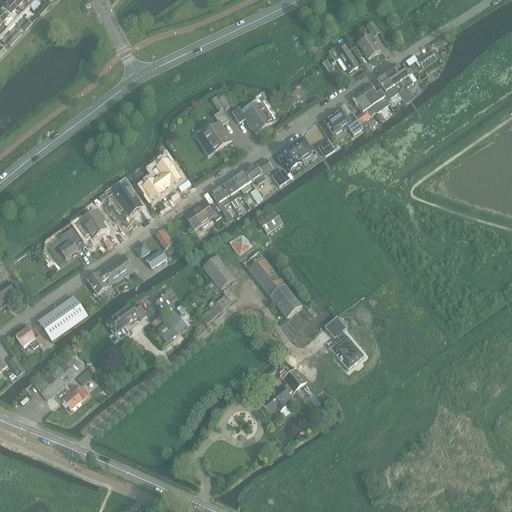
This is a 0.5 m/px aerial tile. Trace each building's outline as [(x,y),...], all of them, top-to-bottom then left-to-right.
[(11,0),(8,4),(22,18),(30,10),(20,0),(11,0)] [(20,0),(30,10),(38,2),(35,0),(20,0)] [(46,11),(52,5),(49,2),(43,8),(46,11)] [(4,11),(2,13),(15,25),(22,18),(8,4),(3,9),(4,11)] [(37,13),(40,17),(46,11),(43,8),(37,13)] [(0,25),(7,33),(15,25),(2,13),(0,15),(0,25)] [(31,26),(37,20),(33,17),(28,23),(31,26)] [(22,29),(25,32),(31,26),(28,23),(22,29)] [(366,28),(373,39),(379,35),(372,24),(366,28)] [(16,41),(22,35),(18,32),(13,38),(16,41)] [(7,44),(10,47),(16,41),(13,38),(7,44)] [(371,39),(358,47),(368,62),(381,53),(371,39)] [(328,54),(329,56),(334,64),(339,61),(348,75),(358,69),(348,55),(352,52),(349,48),(346,51),(345,50),(341,53),(338,48),(328,54)] [(430,66),(436,61),(431,53),(424,58),(430,66)] [(415,58),(405,65),(408,68),(418,61),(415,58)] [(424,58),(417,62),(423,71),(430,66),(424,58)] [(326,63),(323,66),(329,74),(333,71),(326,63)] [(399,68),(393,73),(405,91),(412,86),(413,85),(417,83),(412,76),(408,78),(401,67),(399,68)] [(393,73),(385,78),(398,96),(402,102),(403,103),(408,100),(403,93),(405,91),(393,73)] [(317,77),(298,90),(306,103),(325,90),(317,77)] [(385,78),(378,83),(383,91),(379,93),(387,104),(389,106),(391,110),(402,102),(398,96),(385,78)] [(371,88),(362,94),(367,101),(370,105),(370,106),(376,115),(386,109),(389,106),(387,104),(379,93),(376,95),(371,88)] [(362,94),(353,101),(362,114),(355,119),(360,126),(368,121),(376,115),(370,106),(370,105),(367,101),(362,94)] [(218,101),(224,110),(225,112),(231,109),(224,97),(218,101)] [(218,113),(224,110),(218,101),(217,99),(211,102),(218,113)] [(245,109),(248,115),(244,117),(239,110),(232,115),(239,126),(246,121),(256,136),(272,125),(260,107),(259,108),(256,102),(245,109)] [(219,125),(196,140),(202,148),(208,158),(232,143),(222,128),(228,123),(222,113),(215,118),(219,125)] [(342,113),(325,125),(333,136),(334,135),(336,136),(342,132),(341,130),(346,127),(354,137),(363,131),(352,115),(347,119),(342,113)] [(289,148),(278,155),(293,177),(294,178),(299,174),(319,161),(318,160),(317,158),(304,139),(290,149),(289,148)] [(255,168),(245,175),(252,185),(255,183),(258,187),(265,182),(262,178),(272,171),(266,161),(256,168),(255,168)] [(167,162),(157,169),(171,189),(181,182),(167,162)] [(157,179),(143,189),(153,202),(163,195),(162,194),(170,188),(171,189),(157,169),(152,173),(157,179)] [(279,188),(289,181),(283,172),(273,178),(279,188)] [(245,175),(232,183),(239,193),(241,192),(244,196),(251,191),(248,187),(252,185),(245,175)] [(125,211),(126,213),(130,218),(141,210),(128,191),(132,189),(126,181),(116,187),(120,192),(113,197),(123,213),(125,211)] [(239,193),(232,183),(221,190),(231,204),(238,200),(240,203),(245,210),(249,208),(244,201),(242,197),(241,197),(238,194),(239,193)] [(229,224),(232,222),(224,209),(231,204),(221,190),(211,197),(229,224)] [(263,201),(256,191),(250,194),(257,205),(263,201)] [(208,211),(205,206),(185,219),(194,232),(213,218),(216,223),(221,219),(213,207),(208,211)] [(283,225),(274,212),(258,222),(267,236),(283,225)] [(98,214),(82,225),(94,242),(107,232),(99,221),(101,219),(98,214)] [(60,242),(47,252),(58,266),(64,260),(65,262),(78,253),(74,247),(80,243),(72,232),(59,240),(60,242)] [(165,251),(171,247),(162,233),(156,237),(165,251)] [(150,253),(143,245),(134,251),(141,260),(150,253)] [(161,252),(146,262),(152,271),(167,260),(165,258),(161,252)] [(259,254),(244,266),(287,321),(302,309),(259,254)] [(97,297),(109,289),(108,288),(133,270),(123,257),(87,283),(97,297)] [(217,258),(202,269),(221,292),(235,280),(217,258)] [(7,284),(6,285),(0,276),(0,307),(15,297),(7,284)] [(170,289),(164,294),(163,294),(153,302),(158,309),(156,311),(159,314),(150,322),(156,329),(165,322),(164,321),(176,311),(169,301),(176,296),(170,289)] [(224,298),(200,319),(207,326),(230,306),(224,298)] [(38,325),(52,344),(87,320),(73,300),(38,325)] [(138,306),(133,310),(130,307),(106,324),(115,336),(138,319),(140,322),(146,318),(138,306)] [(185,314),(181,309),(174,314),(175,315),(169,319),(171,322),(158,332),(168,344),(186,329),(183,325),(189,320),(185,314)] [(337,319),(325,329),(335,341),(336,340),(341,344),(332,352),(332,351),(331,352),(332,353),(338,360),(341,365),(342,364),(348,371),(348,372),(349,372),(349,371),(363,359),(363,360),(364,359),(363,358),(347,340),(348,340),(347,339),(343,334),(347,331),(347,330),(341,323),(337,319)] [(27,331),(16,338),(23,349),(29,344),(34,351),(39,347),(34,341),(27,331)] [(48,348),(40,337),(35,341),(42,352),(48,348)] [(329,351),(324,344),(295,365),(300,372),(329,351)] [(286,349),(280,354),(288,364),(294,358),(286,349)] [(73,354),(35,387),(48,403),(86,370),(73,354)] [(25,374),(15,360),(9,364),(18,378),(25,374)] [(266,397),(268,399),(261,404),(271,417),(278,411),(280,414),(286,409),(284,407),(291,401),(287,396),(292,392),(293,394),(306,384),(295,371),(283,381),(287,386),(282,390),(281,388),(273,394),(272,392),(266,397)] [(83,387),(93,378),(88,372),(78,381),(83,387)] [(81,388),(63,404),(71,413),(89,397),(81,388)] [(315,409),(320,405),(312,397),(308,400),(315,409)]
